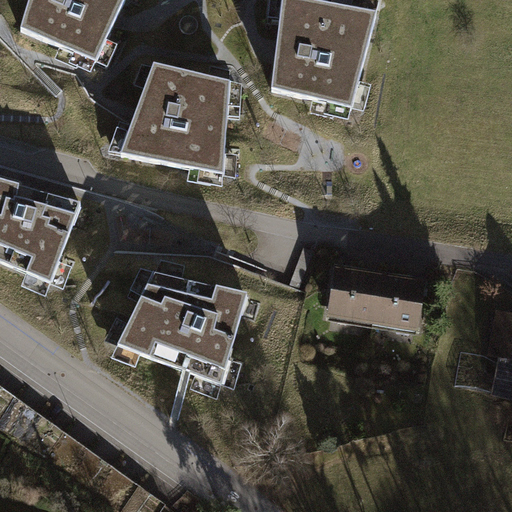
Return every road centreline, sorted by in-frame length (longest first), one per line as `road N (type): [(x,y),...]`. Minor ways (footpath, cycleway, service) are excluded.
road 1 (residential): [(0,156),(328,234)]
road 2 (residential): [(0,325),(215,477),(249,511)]
road 3 (track): [(328,234),(511,264)]
